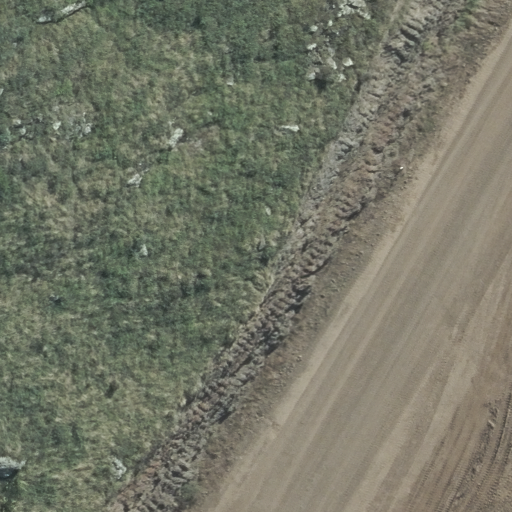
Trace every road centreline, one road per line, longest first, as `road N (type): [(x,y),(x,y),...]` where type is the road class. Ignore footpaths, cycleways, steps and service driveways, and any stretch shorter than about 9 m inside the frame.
road 1 (track): [(333,511),(511,183)]
road 2 (track): [(413,511),(511,440)]
